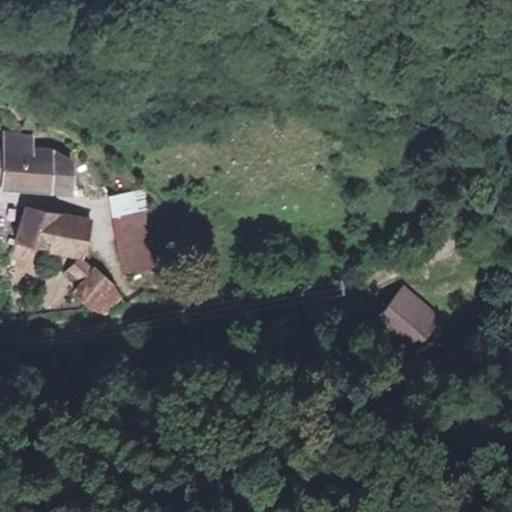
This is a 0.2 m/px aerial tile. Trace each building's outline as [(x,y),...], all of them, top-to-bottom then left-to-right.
[(0,183),(69,190),(71,167),(50,155),(44,156),(33,154),(33,138),(11,136),(9,154),(0,152),(0,183)] [(149,201),(123,206),(126,224),(152,219),(149,201)] [(19,249),(69,258),(76,221),(31,212),(19,249)] [(172,270),(160,219),(152,219),(126,224),(136,276),(172,270)] [(94,225),(76,221),(69,258),(88,261),(94,225)] [(98,307),(115,289),(117,286),(88,261),(77,272),(92,284),(83,293),(98,307)] [(98,307),(111,316),(125,299),(115,289),(98,307)] [(447,321),(410,292),(383,324),(420,354),(447,321)]
